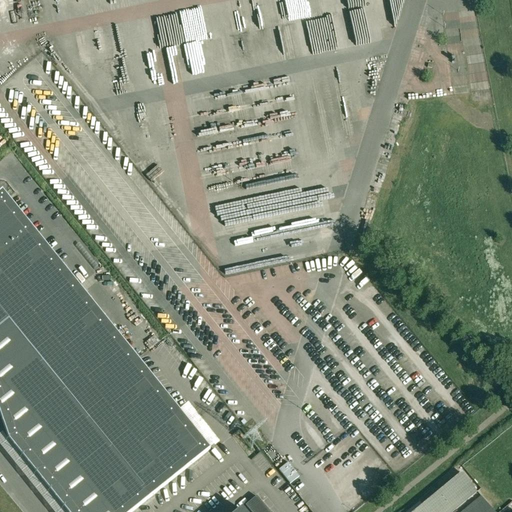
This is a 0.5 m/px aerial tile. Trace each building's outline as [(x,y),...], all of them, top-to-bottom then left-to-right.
[(272,96),(249,165),(319,188),(341,118),(272,96)] [(388,133),(365,203),(458,233),(480,163),(388,133)] [(2,191),(0,192),(0,415),(9,440),(66,511),(132,511),(210,450),(2,191)] [(299,477),(288,463),(279,470),(290,484),(299,477)] [(452,511),(477,492),(461,473),(449,483),(444,478),(418,500),(419,502),(406,511),(452,511)] [(269,511),(256,496),(245,506),(249,511),(269,511)] [(493,511),(481,497),(462,511),(493,511)]
